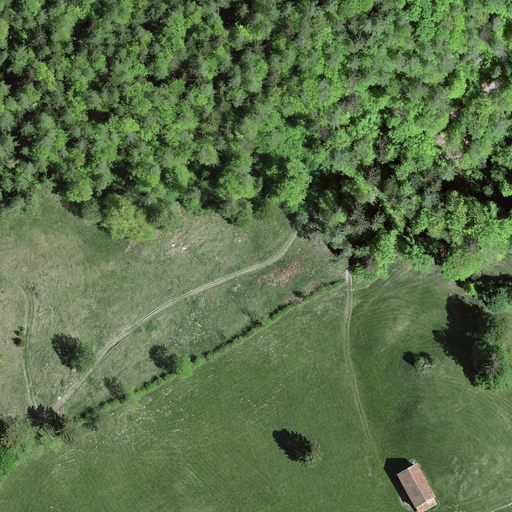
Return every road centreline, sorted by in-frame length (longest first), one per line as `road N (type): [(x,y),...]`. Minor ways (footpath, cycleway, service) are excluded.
road 1 (track): [(0,473),(108,351),(199,287),(279,260),(296,243),(315,195),(511,90)]
road 2 (track): [(357,172),(345,358),(365,449),(334,484),(254,511)]
road 3 (track): [(45,416),(25,355),(31,312),(21,289),(0,276)]
